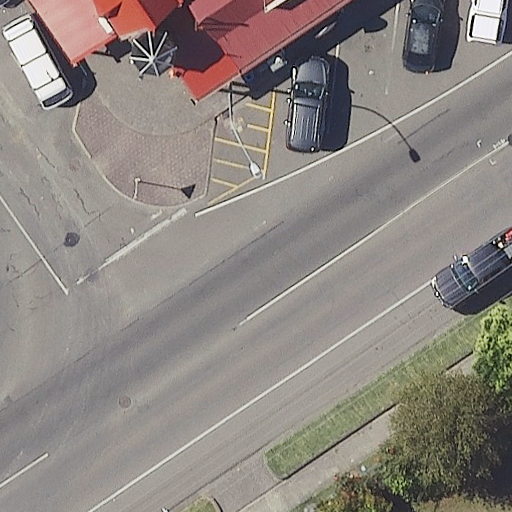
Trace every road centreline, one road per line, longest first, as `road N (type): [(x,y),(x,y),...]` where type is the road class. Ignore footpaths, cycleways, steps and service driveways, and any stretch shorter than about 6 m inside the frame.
road 1 (tertiary): [(511,144),(136,400)]
road 2 (residential): [(0,191),(136,400)]
road 3 (tertiary): [(136,400),(0,490)]
